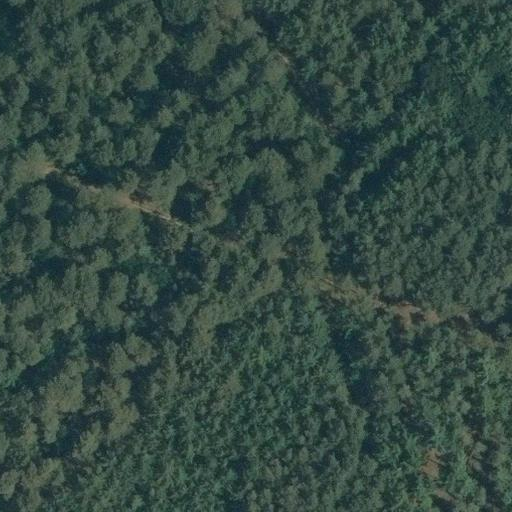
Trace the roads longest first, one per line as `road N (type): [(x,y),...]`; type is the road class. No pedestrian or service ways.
road 1 (track): [(0,132),(138,201),(337,267),(403,511)]
road 2 (track): [(224,0),(272,38),(316,100),(353,227),(337,267)]
road 3 (track): [(343,193),(511,52)]
